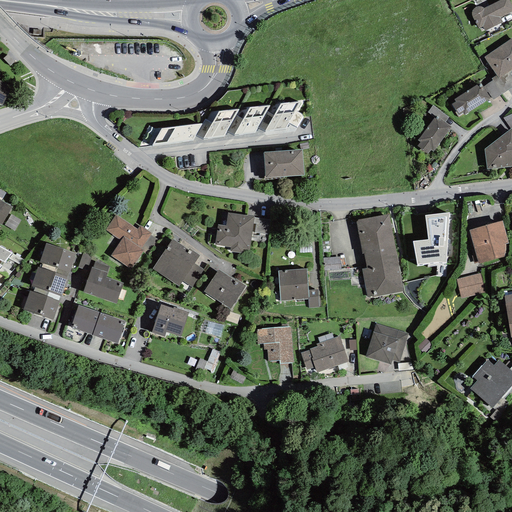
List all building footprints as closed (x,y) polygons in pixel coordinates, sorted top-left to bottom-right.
[(511,11),(511,7),(508,0),(500,0),(483,8),(482,7),(480,6),(478,6),(477,6),(475,7),(474,8),(472,10),(472,12),(472,14),(472,16),(472,17),(478,28),(482,27),(484,31),(502,23),(500,18),(511,11)] [(511,38),(484,57),(496,75),(498,79),(508,72),(511,69),(511,38)] [(511,87),(511,78),(508,72),(498,79),(496,75),(491,79),(492,81),(483,87),(483,88),(487,92),(488,92),(493,100),(511,87)] [(11,86),(0,81),(0,104),(2,105),(11,86)] [(487,92),(483,88),(480,90),(477,85),(454,99),(455,102),(451,105),(458,116),(463,113),(464,115),(490,99),(487,92)] [(301,102),(280,104),(264,132),(287,129),(301,102)] [(270,105),(249,107),(234,136),(254,133),(270,105)] [(449,117),(433,105),(427,113),(434,118),(435,119),(437,117),(445,122),(449,117)] [(239,109),(218,111),(203,138),(224,136),(239,109)] [(445,122),(437,117),(435,119),(434,118),(417,141),(420,143),(417,147),(428,154),(431,150),(433,152),(451,127),(445,122)] [(202,124),(161,129),(152,145),(193,140),(202,124)] [(511,129),(511,128),(484,149),(487,169),(511,166),(511,129)] [(303,150),(263,152),(265,179),(305,176),(303,150)] [(5,193),(0,189),(0,224),(1,225),(12,207),(1,200),(5,193)] [(254,217),(227,213),(226,226),(218,225),(215,245),(230,248),(229,251),(242,253),(243,249),(249,250),(254,217)] [(449,213),(425,215),(427,239),(413,241),(417,265),(436,262),(446,263),(449,213)] [(21,221),(11,214),(4,226),(14,232),(21,221)] [(388,214),(356,220),(362,254),(363,254),(366,268),(361,269),(367,297),(373,296),(373,298),(403,292),(388,214)] [(151,234),(140,226),(137,229),(116,215),(105,230),(121,241),(110,256),(130,269),(142,251),(143,250),(141,249),(150,235),(151,234)] [(502,221),(469,230),(478,264),(504,257),(505,244),(508,244),(502,221)] [(160,241),(150,235),(141,249),(143,250),(142,251),(149,256),(160,241)] [(188,250),(172,239),(153,269),(179,286),(182,281),(194,263),(199,256),(189,249),(188,250)] [(68,277),(69,273),(76,253),(46,243),(39,263),(42,264),(41,268),(68,277)] [(12,253),(0,246),(0,265),(1,266),(12,253)] [(88,269),(92,256),(83,253),(79,266),(88,269)] [(109,267),(95,262),(93,267),(92,267),(83,293),(116,304),(123,283),(105,277),(109,267)] [(203,270),(194,263),(182,281),(192,287),(203,270)] [(41,268),(38,267),(31,286),(35,287),(61,296),(68,277),(41,268)] [(306,269),(278,271),(280,301),(308,299),(307,290),(306,269)] [(234,280),(218,270),(204,292),(230,310),(246,286),(235,279),(234,280)] [(479,277),(456,283),(460,300),(484,294),(479,277)] [(33,292),(29,291),(23,310),(53,320),(59,302),(61,296),(35,287),(33,292)] [(318,289),(307,290),(308,299),(309,308),(319,307),(318,289)] [(511,294),(503,296),(510,338),(511,337),(511,294)] [(172,309),(160,304),(151,333),(164,337),(166,332),(180,337),(189,313),(173,307),(172,309)] [(92,335),(100,313),(78,305),(72,324),(73,324),(72,328),(92,335)] [(125,321),(100,313),(92,335),(117,344),(125,321)] [(408,333),(376,324),(366,357),(390,364),(391,361),(398,363),(408,333)] [(291,328),(256,330),(257,344),(263,344),(263,350),(267,350),(268,361),(279,361),(280,364),(293,363),(291,328)] [(339,336),(316,344),(317,346),(309,349),(309,350),(301,353),(306,370),(314,367),(316,373),(348,362),(339,336)] [(487,359),(472,377),(477,381),(470,389),(492,408),(511,384),(511,371),(499,360),(494,366),(487,359)]
